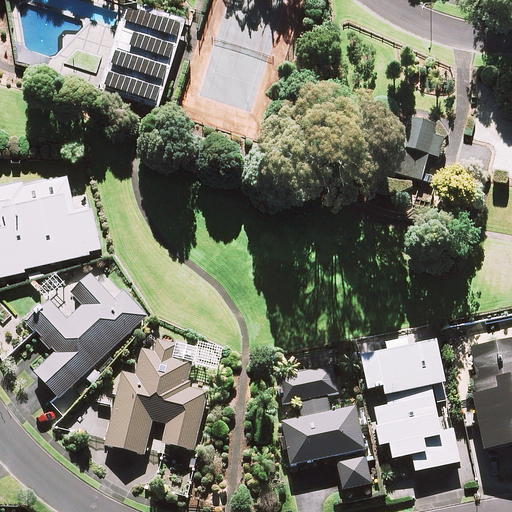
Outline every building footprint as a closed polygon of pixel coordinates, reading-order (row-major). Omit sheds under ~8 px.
[(186,27),(131,9),(104,93),(160,111),(186,27)] [(449,129),(412,118),(396,173),(423,181),(430,157),(440,160),(449,129)] [(75,215),(67,179),(0,193),(0,219),(2,219),(5,233),(0,233),(0,281),(26,276),(26,273),(103,256),(93,211),(75,215)] [(148,319),(102,269),(73,296),(85,309),(73,320),(55,301),(29,325),(58,355),(36,375),(61,401),(148,319)] [(447,386),(436,329),(386,339),(389,355),(362,360),(369,393),(386,389),(390,408),(376,411),(383,447),(392,445),(395,461),(414,458),(417,473),(461,465),(451,410),(438,413),(433,389),(447,386)] [(178,347),(159,342),(156,354),(143,351),(137,377),(124,374),(107,448),(146,457),(154,422),(169,426),(164,446),(196,453),(209,394),(188,389),(194,363),(175,359),(178,347)] [(511,342),(470,351),(480,399),(476,400),(487,454),(511,449),(511,342)] [(339,396),(334,368),(279,379),(284,407),(301,403),(305,420),(284,424),(292,468),(338,459),(344,491),(373,486),(358,409),(332,414),(329,398),(339,396)]
